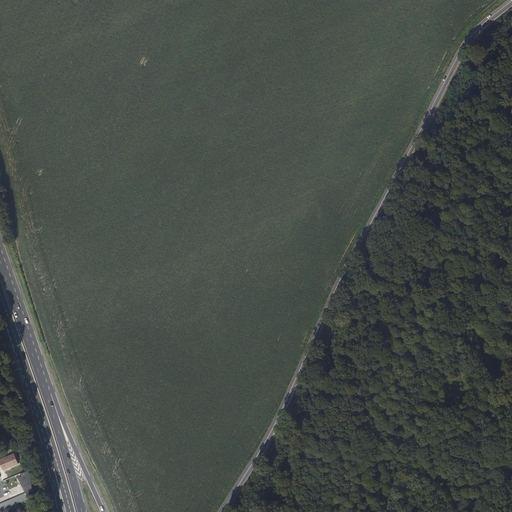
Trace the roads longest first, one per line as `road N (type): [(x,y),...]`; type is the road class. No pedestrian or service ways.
road 1 (unclassified): [(223,511),(464,38),(510,0)]
road 2 (trunk): [(103,511),(23,325)]
road 3 (trunk): [(82,511),(23,325)]
road 4 (trunk): [(33,388),(70,511)]
road 5 (trunk): [(33,388),(60,511)]
